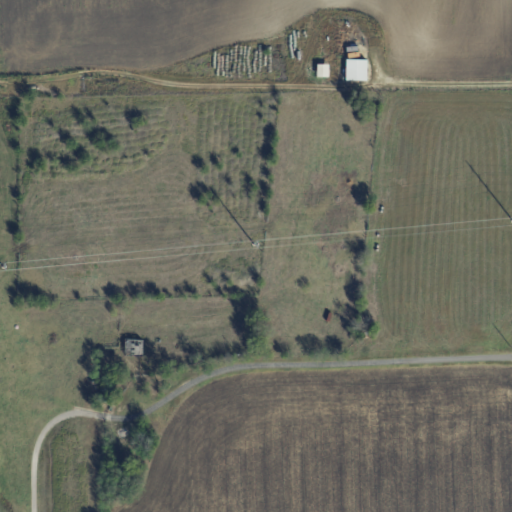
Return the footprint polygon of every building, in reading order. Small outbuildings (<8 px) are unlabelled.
[(366,80),(366,60),(345,59),(344,80),(366,80)] [(327,64),(316,65),(317,76),(327,76),(327,64)] [(359,320),(358,336),(371,337),(371,320),(359,320)] [(125,337),(143,338),(142,355),(125,354),(125,337)] [(112,380),(112,389),(93,389),(93,380),(112,380)] [(148,382),(159,382),(159,396),(148,395),(148,382)]
